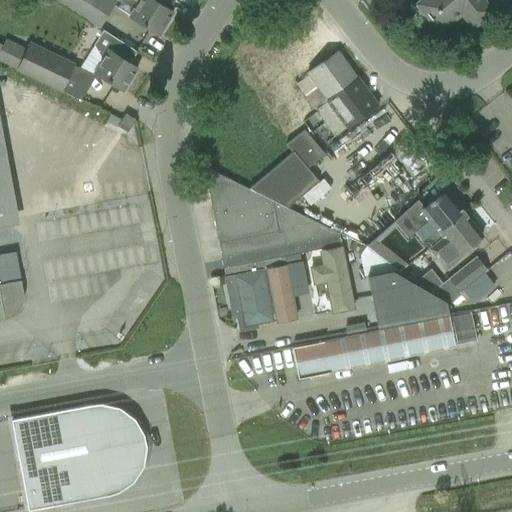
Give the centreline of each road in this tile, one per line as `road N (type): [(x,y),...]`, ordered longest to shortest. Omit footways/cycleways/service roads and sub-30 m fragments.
road 1 (unclassified): [(207,365),(170,176),(172,108),(229,0)]
road 2 (tertiary): [(240,511),(511,463)]
road 3 (unclassified): [(0,404),(207,365)]
road 4 (unclassified): [(511,237),(437,137),(430,87)]
road 5 (unclassified): [(233,511),(207,365)]
road 6 (unclassified): [(430,87),(391,73),(336,0)]
